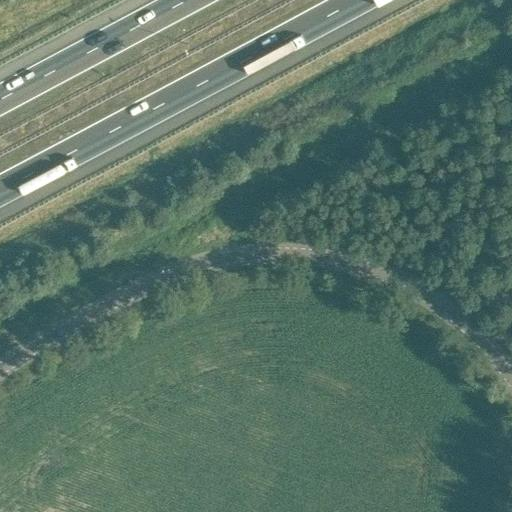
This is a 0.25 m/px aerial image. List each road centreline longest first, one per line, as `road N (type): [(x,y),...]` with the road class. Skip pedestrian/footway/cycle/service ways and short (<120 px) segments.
road 1 (tertiary): [(0,368),(171,273),(226,256),(275,253),(339,259),(395,278),(435,301),(511,380)]
road 2 (motorway): [(0,194),(358,0)]
road 3 (motorway): [(190,0),(0,103)]
